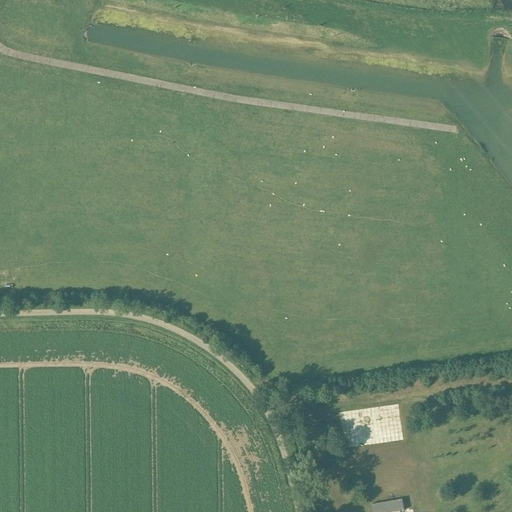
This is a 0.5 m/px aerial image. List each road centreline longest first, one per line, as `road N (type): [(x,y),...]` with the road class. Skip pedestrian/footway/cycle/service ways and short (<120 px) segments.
road 1 (track): [(455,129),(236,99),(0,46)]
road 2 (unclassified): [(296,511),(265,413),(212,352),(154,322),(120,315),(0,315)]
